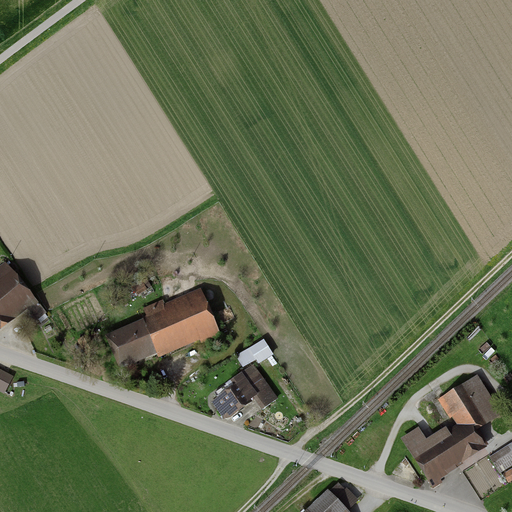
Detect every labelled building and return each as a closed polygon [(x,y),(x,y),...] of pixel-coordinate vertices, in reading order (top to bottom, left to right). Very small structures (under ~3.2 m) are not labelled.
[(0,322),(32,297),(5,264),(0,268),(0,322)] [(142,292),(137,284),(114,297),(119,305),(142,292)] [(153,323),(146,326),(156,350),(197,333),(201,342),(216,336),(197,293),(166,307),(163,302),(144,310),(145,313),(147,312),(150,318),(151,318),(153,323)] [(122,365),(156,350),(146,326),(145,324),(110,339),(122,365)] [(88,336),(78,342),(85,353),(95,347),(88,336)] [(272,355),(263,341),(237,356),(243,366),(256,359),(258,363),(265,359),(269,358),(272,355)] [(483,361),(492,354),(487,347),(483,350),(481,347),(476,351),(483,361)] [(236,385),(213,402),(224,418),(254,398),(262,410),(276,400),(252,368),(241,376),(240,375),(233,380),(236,385)] [(10,377),(0,372),(0,389),(3,391),(10,377)] [(456,414),(462,424),(468,420),(474,430),(485,423),(458,379),(451,383),(456,391),(446,398),(445,396),(439,400),(450,418),(456,414)] [(483,444),(474,430),(468,420),(462,424),(459,426),(462,430),(448,439),(445,434),(427,446),(419,434),(404,443),(428,479),(483,444)] [(511,465),(511,446),(492,459),(500,473),(511,465)] [(309,511),(345,511),(344,511),(353,502),(339,488),(336,487),(309,511)]
